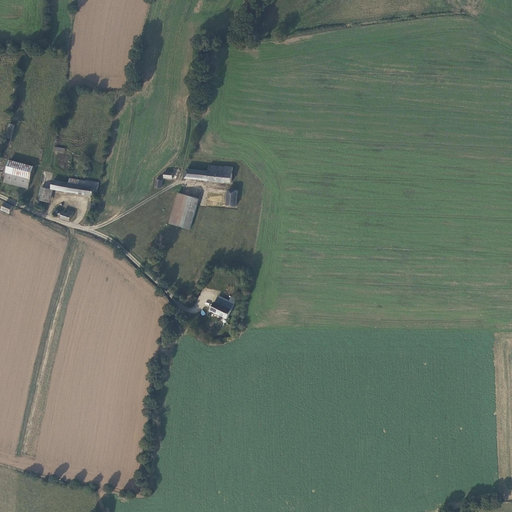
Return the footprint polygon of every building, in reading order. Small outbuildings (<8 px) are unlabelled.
[(12,137),(16,124),(10,123),(7,135),(12,137)] [(7,183),(31,189),(36,166),(12,160),(7,183)] [(209,169),(194,167),(187,167),(186,176),(233,181),(235,165),(226,164),(226,165),(210,163),(209,169)] [(98,188),(102,188),(103,182),(89,179),(89,180),(88,185),(80,183),(82,178),(72,176),(71,181),(55,178),(54,187),(96,196),(98,188)] [(164,183),(165,178),(158,177),(156,186),(163,187),(164,183)] [(54,187),(44,185),(41,200),(51,202),(54,187)] [(231,186),(229,203),(239,204),(241,188),(231,186)] [(200,196),(179,191),(170,224),(191,229),(200,196)] [(15,206),(6,202),(3,209),(12,213),(15,206)] [(221,291),(217,299),(234,306),(237,299),(221,291)] [(214,307),(230,315),(234,306),(217,299),(214,307)]
